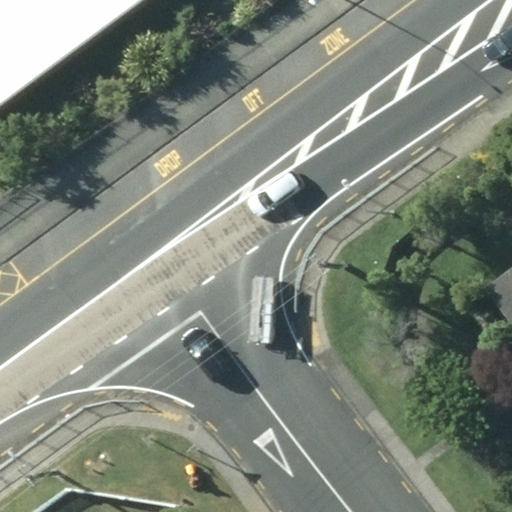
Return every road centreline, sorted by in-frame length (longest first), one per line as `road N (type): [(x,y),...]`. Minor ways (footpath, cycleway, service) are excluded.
road 1 (secondary): [(166,261),(511,5)]
road 2 (residential): [(353,511),(166,261)]
road 3 (secondary): [(0,374),(166,261)]
